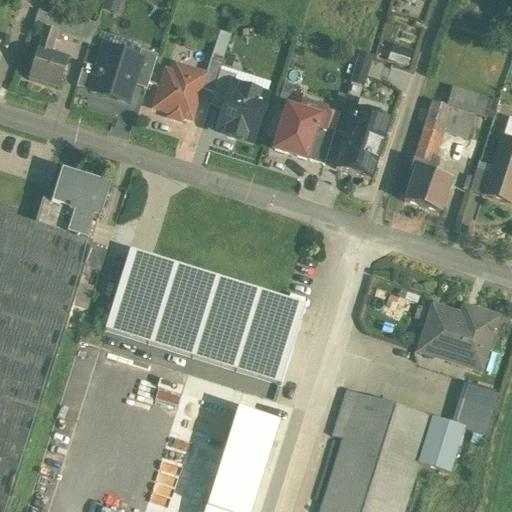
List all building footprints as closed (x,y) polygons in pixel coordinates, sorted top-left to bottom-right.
[(117,13),(122,0),(103,0),(100,7),(117,13)] [(60,20),(37,13),(33,27),(43,30),(43,29),(56,33),(60,20)] [(95,26),(82,21),(81,27),(76,41),(89,45),(95,26)] [(81,27),(64,22),(60,36),(76,41),(81,27)] [(56,33),(43,29),(43,30),(37,50),(49,54),(56,33)] [(49,54),(37,50),(27,81),(58,91),(67,60),(49,54)] [(98,70),(91,93),(126,104),(131,86),(138,63),(104,52),(98,70)] [(143,53),(131,86),(146,91),(157,57),(143,53)] [(223,59),(211,56),(205,77),(201,90),(212,94),(219,72),(223,59)] [(351,82),(363,86),(371,60),(359,56),(351,82)] [(76,88),(91,93),(98,70),(83,66),(76,88)] [(205,77),(183,70),(180,78),(165,73),(153,109),(191,121),(201,90),(205,77)] [(235,77),(219,72),(212,94),(208,106),(223,111),(231,87),(232,88),(235,77)] [(232,88),(231,87),(223,111),(217,133),(251,144),(265,98),(232,88)] [(336,132),(347,135),(354,113),(358,102),(347,99),(336,132)] [(421,104),(403,161),(412,163),(412,162),(429,168),(430,167),(440,133),(448,109),(431,104),(430,107),(421,104)] [(323,113),(305,108),(300,110),(299,113),(317,119),(315,126),(323,129),(326,118),(323,113)] [(299,113),(287,109),(274,151),(304,161),(315,126),(317,119),(299,113)] [(473,117),(448,109),(440,133),(465,141),(473,117)] [(387,123),(354,113),(347,135),(335,172),(368,182),(387,123)] [(511,122),(507,121),(500,140),(511,143),(511,122)] [(323,129),(315,126),(304,161),(323,167),(334,132),(323,129)] [(511,143),(500,140),(489,175),(482,197),(511,206),(511,201),(511,143)] [(429,168),(412,162),(412,163),(409,171),(413,172),(414,171),(427,175),(429,168)] [(436,168),(430,167),(429,168),(427,175),(433,177),(436,168)] [(427,175),(414,171),(413,172),(410,183),(404,181),(399,198),(404,200),(403,202),(440,214),(451,183),(433,177),(427,175)] [(489,175),(476,171),(469,194),(482,197),(489,175)] [(109,187),(61,172),(50,206),(91,219),(98,222),(109,187)] [(91,219),(50,206),(43,230),(84,242),(91,219)] [(0,499),(10,502),(83,270),(90,247),(91,245),(84,242),(43,230),(0,216),(0,499)] [(106,252),(90,247),(83,270),(99,275),(106,252)] [(304,310),(128,255),(104,331),(280,387),(304,310)] [(471,321),(432,308),(418,353),(479,373),(496,319),(474,312),(471,321)] [(450,426),(463,430),(480,436),(493,396),(463,386),(450,426)] [(432,420),(344,393),(330,438),(342,442),(319,511),(403,511),(418,465),(432,420)] [(203,511),(248,511),(277,424),(236,411),(203,511)] [(450,426),(432,420),(418,465),(448,474),(463,430),(450,426)] [(0,511),(6,511),(10,502),(0,499),(0,511)]
